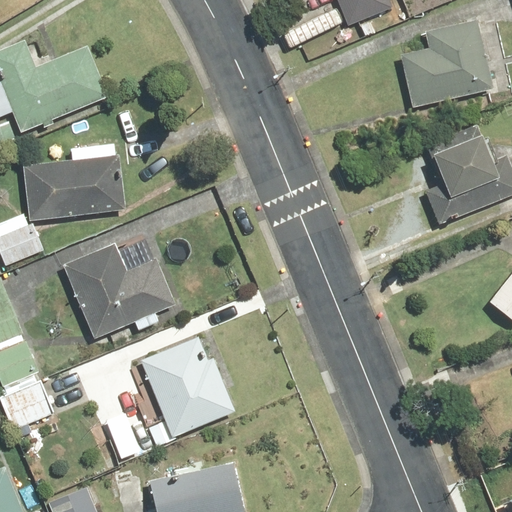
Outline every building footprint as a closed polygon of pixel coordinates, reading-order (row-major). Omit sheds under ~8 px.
[(397,0),(328,0),(341,29),(399,5),(397,0)] [(404,51),(415,104),(508,86),(493,10),(428,23),(433,45),(404,51)] [(31,32),(0,44),(0,73),(24,135),(117,98),(94,39),(42,59),(31,32)] [(511,150),(498,114),(415,145),(445,223),(511,197),(511,150)] [(123,148),(24,157),(29,217),(128,208),(123,148)] [(27,214),(0,226),(0,243),(2,242),(13,267),(50,250),(38,224),(32,227),(27,214)] [(218,240),(201,232),(190,254),(206,263),(218,240)] [(125,239),(67,261),(95,332),(181,298),(163,252),(134,264),(125,239)] [(211,331),(145,356),(175,435),(241,411),(211,331)] [(47,366),(1,384),(17,427),(63,409),(47,366)] [(238,453),(150,472),(158,511),(247,511),(251,511),(238,453)] [(0,511),(32,511),(14,459),(0,464),(0,511)] [(102,511),(89,479),(50,494),(57,511),(102,511)]
